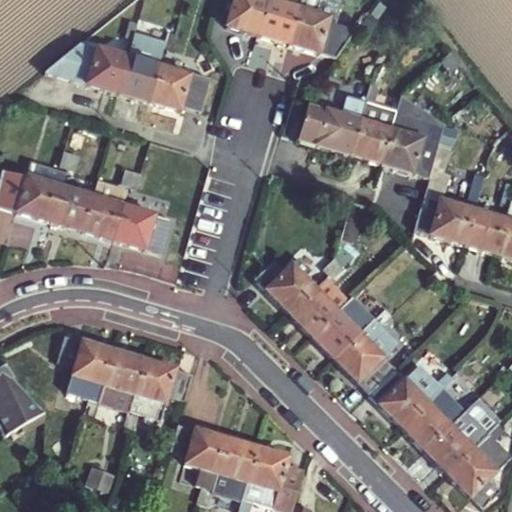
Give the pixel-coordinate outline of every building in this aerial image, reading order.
[(232,0),(224,25),(254,34),(264,0),(232,0)] [(264,0),(254,34),(285,44),(298,0),(264,0)] [(298,0),(285,44),(335,60),(355,30),(333,24),(340,0),(298,0)] [(131,36),(135,23),(127,20),(123,35),(130,37),(131,36)] [(158,30),(154,43),(162,45),(167,32),(158,30)] [(130,37),(124,57),(156,67),(162,45),(154,43),(131,36),(130,37)] [(42,74),(113,93),(124,57),(76,43),(42,74)] [(145,102),(156,67),(124,57),(113,93),(145,102)] [(190,77),(156,67),(145,102),(179,113),(180,108),(200,114),(210,80),(191,74),(190,77)] [(363,104),(348,155),(378,165),(388,130),(393,112),(370,104),(374,89),(368,87),(363,104)] [(398,96),(393,112),(403,115),(408,99),(398,96)] [(305,105),(295,139),(348,155),(363,104),(342,98),(337,115),(305,105)] [(420,140),(388,130),(378,165),(426,180),(435,151),(418,146),(420,140)] [(66,168),(70,156),(62,154),(58,166),(66,168)] [(78,158),(70,156),(66,168),(75,171),(78,158)] [(14,216),(49,225),(59,190),(65,173),(29,162),(24,180),(10,177),(3,204),(16,208),(14,216)] [(118,183),(127,185),(131,173),(122,170),(118,183)] [(131,173),(127,185),(134,187),(137,175),(131,173)] [(479,191),(483,177),(474,175),(470,189),(479,191)] [(511,201),(511,197),(511,185),(507,183),(502,198),(511,201)] [(94,185),(89,199),(79,234),(110,243),(120,208),(124,194),(94,185)] [(89,199),(59,190),(49,225),(79,234),(89,199)] [(437,210),(419,205),(411,230),(463,246),(474,211),(440,201),(437,210)] [(505,220),(495,255),(511,260),(511,201),(505,220)] [(168,222),(120,208),(110,243),(158,256),(168,222)] [(363,215),(346,211),(340,237),(356,242),(363,215)] [(463,246),(495,255),(505,220),(474,211),(463,246)] [(322,270),(328,276),(338,266),(334,262),(332,260),(322,270)] [(272,265),(254,284),(287,317),(314,291),(302,279),(308,272),(298,261),(283,276),(272,265)] [(437,284),(430,277),(411,297),(417,303),(437,284)] [(337,314),(314,291),(287,317),(310,340),(337,314)] [(373,322),(383,312),(377,307),(367,316),(373,322)] [(373,322),(359,336),(333,363),(366,396),(392,371),(381,360),(395,345),(379,328),(389,318),(383,312),(373,322)] [(359,336),(337,314),(310,340),(333,363),(359,336)] [(98,404),(116,347),(66,335),(57,366),(74,371),(67,395),(89,402),(84,418),(93,421),(98,405),(98,404)] [(116,347),(98,404),(129,413),(146,356),(116,347)] [(166,400),(184,405),(193,371),(146,356),(129,413),(124,432),(135,435),(140,417),(159,422),(166,400)] [(366,396),(400,430),(426,405),(440,390),(450,381),(444,375),(435,384),(417,366),(402,381),(392,371),(366,396)] [(0,368),(0,433),(4,440),(9,438),(44,416),(0,368)] [(456,387),(450,381),(440,390),(447,396),(456,387)] [(448,428),(426,405),(400,430),(423,453),(448,428)] [(9,438),(12,445),(44,427),(44,416),(9,438)] [(481,431),(486,437),(496,427),(491,422),(481,431)] [(486,437),(471,451),(446,476),(480,511),(498,494),(486,482),(508,460),(492,443),(502,433),(496,427),(486,437)] [(423,453),(446,476),(471,451),(448,428),(423,453)] [(216,479),(227,444),(177,429),(169,455),(187,460),(185,470),(201,474),(196,491),(202,492),(197,508),(206,511),(211,495),(216,479)] [(50,449),(61,466),(70,461),(59,444),(50,449)] [(247,488),(257,453),(227,444),(216,479),(247,488)] [(240,511),(250,511),(252,506),(274,511),(292,511),(293,510),(304,478),(285,472),(288,462),(257,453),(247,488),(240,511)] [(90,471),(84,487),(107,496),(114,480),(90,471)] [(216,511),(221,498),(211,495),(206,511),(209,511),(216,511)]
